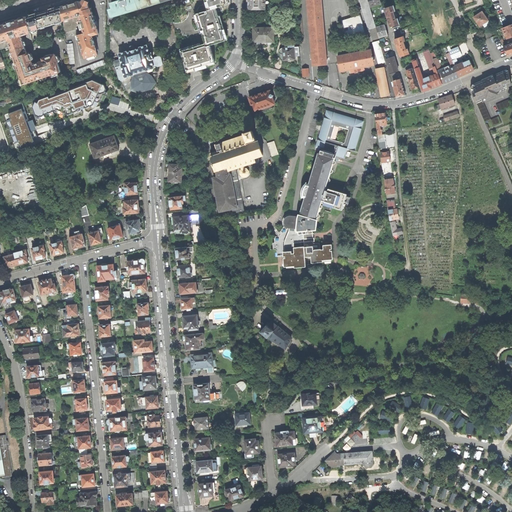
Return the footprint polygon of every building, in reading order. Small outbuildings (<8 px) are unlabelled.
[(62,6),(62,7),(63,21),(65,33),(77,29),(78,27),(78,25),(82,24),(85,33),(78,35),(85,58),(98,54),(95,43),(93,36),(99,34),(95,19),(92,8),(90,8),(89,3),(89,2),(87,1),(85,0),(84,0),(84,1),(79,2),(79,1),(62,6)] [(112,10),(114,16),(165,0),(125,0),(115,3),(114,4),(115,9),(112,10)] [(205,0),(209,10),(197,14),(195,15),(201,34),(203,33),(206,43),(181,51),(188,72),(201,68),(215,64),(215,62),(210,45),(226,41),(226,40),(228,39),(223,23),(221,16),(219,16),(218,12),(224,10),(223,6),(228,4),(230,3),(229,0),(205,0)] [(248,0),(249,10),(266,9),(266,0),(248,0)] [(308,6),(313,65),(327,64),(321,0),(308,0),(309,6),(308,6)] [(367,0),(359,0),(365,16),(372,14),(367,0)] [(391,26),(400,23),(398,18),(396,19),(393,11),(396,11),(394,5),(385,8),(389,20),(391,26)] [(52,10),(42,13),(46,27),(63,21),(62,7),(52,10)] [(483,23),(485,27),(490,23),(482,11),(480,13),(479,12),(476,14),(477,15),(474,17),(477,21),(480,26),(483,23)] [(28,17),(31,31),(46,27),(42,13),(37,14),(35,15),(28,17)] [(365,16),(368,29),(376,27),(372,14),(365,16)] [(362,15),(343,20),(346,28),(347,28),(350,37),(366,32),(362,15)] [(0,25),(0,43),(9,40),(24,85),(30,83),(30,82),(61,72),(55,54),(43,59),(44,63),(42,64),(40,64),(40,63),(35,65),(36,66),(35,66),(34,66),(33,65),(32,66),(30,62),(32,61),(29,52),(27,53),(22,36),(24,35),(20,19),(0,25)] [(511,23),(511,24),(503,27),(507,38),(511,35),(511,23)] [(379,38),(388,35),(386,29),(385,24),(376,27),(379,38)] [(265,28),(254,28),(254,35),(254,41),(273,41),(273,26),(265,26),(265,28)] [(400,56),(410,53),(408,48),(406,49),(403,42),(406,41),(404,36),(395,39),(399,51),(400,56)] [(374,42),(380,63),(385,61),(379,41),(374,42)] [(76,63),(73,43),(66,44),(69,64),(76,63)] [(511,43),(503,46),(507,55),(511,53),(511,43)] [(127,90),(131,87),(132,90),(139,93),(141,89),(142,89),(144,89),(146,88),(148,87),(152,89),(154,86),(157,82),(154,75),(152,76),(147,72),(147,71),(148,70),(149,72),(153,71),(153,68),(154,68),(154,67),(156,66),(157,67),(158,67),(163,66),(164,65),(164,64),(161,57),(161,56),(160,56),(155,57),(154,58),(154,59),(153,59),(152,53),(150,53),(147,45),(140,48),(140,49),(136,50),(135,45),(129,47),(131,52),(127,52),(119,54),(121,58),(118,58),(119,60),(115,62),(116,66),(116,67),(120,80),(127,90)] [(283,48),(280,49),(279,51),(280,57),(281,59),(284,60),(289,60),(296,59),(295,56),(300,55),(299,46),(295,46),(295,45),(288,45),(288,47),(283,48)] [(453,60),(459,76),(467,73),(473,70),(469,60),(464,62),(463,60),(460,61),(461,63),(457,65),(454,60),(462,56),(459,48),(450,52),(453,60)] [(338,56),(340,70),(350,69),(351,72),(357,71),(365,70),(364,66),(374,64),(372,58),(374,58),(373,56),(372,56),(371,49),(338,56)] [(412,60),(413,64),(420,86),(422,91),(434,86),(442,83),(438,73),(436,68),(433,59),(431,53),(429,50),(423,52),(429,68),(430,68),(430,69),(434,68),(436,74),(423,79),(417,58),(412,60)] [(394,56),(386,59),(390,73),(398,70),(396,62),(394,56)] [(106,59),(77,70),(79,76),(108,65),(106,59)] [(448,65),(444,67),(446,70),(438,73),(442,83),(450,80),(459,76),(453,60),(450,62),(451,64),(452,64),(453,67),(450,68),(448,65)] [(416,87),(420,86),(413,64),(405,66),(408,76),(410,83),(412,88),(416,87)] [(385,67),(376,68),(382,97),(390,95),(385,67)] [(485,121),(491,119),(482,98),(485,96),(486,99),(490,97),(491,97),(494,96),(494,95),(497,94),(496,91),(511,85),(508,70),(494,77),(493,75),(487,77),(482,79),(483,81),(475,85),(473,83),(471,88),(477,102),(485,121)] [(395,72),(390,74),(392,81),(393,80),(395,86),(393,86),(396,97),(405,95),(403,86),(401,78),(397,79),(396,78),(397,78),(395,72)] [(104,86),(92,80),(91,83),(88,82),(86,85),(83,84),(82,87),(79,86),(77,89),(74,87),(73,90),(69,89),(68,92),(65,91),(64,94),(61,92),(59,95),(56,94),(54,100),(48,97),(47,100),(43,99),(42,102),(39,100),(37,104),(34,102),(31,108),(35,119),(55,111),(56,110),(68,116),(90,108),(93,107),(95,103),(98,104),(100,104),(103,96),(105,97),(105,95),(106,93),(105,92),(105,90),(104,86)] [(254,111),(275,104),(273,98),(274,96),(271,94),(270,91),(258,95),(249,98),(254,111)] [(442,109),(455,104),(452,95),(446,97),(438,99),(442,109)] [(120,99),(112,96),(110,103),(118,106),(120,101),(120,99)] [(496,104),(499,110),(511,105),(508,99),(496,104)] [(24,109),(10,115),(23,148),(37,143),(34,135),(24,109)] [(295,267),(306,266),(305,256),(311,256),(312,263),(331,261),(331,259),(333,259),(332,250),(330,251),(330,249),(332,249),(332,244),(323,245),(324,249),(321,249),(320,249),(319,243),(313,243),(313,241),(314,241),(314,238),(313,238),(312,231),(311,231),(311,229),(316,229),(317,220),(316,220),(322,202),(324,203),(324,204),(343,210),(347,194),(329,188),(328,189),(326,189),(335,158),(336,158),(336,157),(336,155),(345,158),(347,150),(349,151),(350,149),(355,151),(364,121),(346,116),(328,110),(317,147),(320,148),(300,215),(298,215),(298,217),(286,215),(285,216),(283,218),(282,220),(282,223),(283,225),(284,227),(280,231),(280,232),(281,233),(281,234),(280,235),(280,236),(274,236),(274,242),(272,243),(273,249),(275,249),(276,250),(277,251),(277,257),(285,256),(285,258),(284,258),(284,266),(294,266),(295,267)] [(458,111),(444,116),(446,122),(460,117),(458,111)] [(375,114),(378,135),(382,135),(381,130),(380,126),(387,125),(386,121),(385,113),(375,114)] [(498,116),(491,119),(493,125),(500,122),(498,116)] [(260,146),(259,143),(259,141),(256,142),(253,131),(245,134),(246,136),(237,139),(236,138),(231,140),(231,141),(222,144),(222,143),(216,145),(218,151),(211,153),(211,154),(210,154),(216,171),(217,171),(228,167),(229,171),(239,168),(241,167),(242,170),(241,170),(241,171),(240,172),(240,174),(241,175),(242,176),(244,177),(245,177),(247,177),(248,176),(249,175),(249,173),(249,172),(249,170),(248,169),(246,168),(245,168),(244,166),(256,162),(254,158),(263,155),(262,153),(261,151),(262,151),(261,150),(260,147),(261,147),(260,146)] [(380,149),(386,148),(385,134),(382,135),(378,135),(380,149)] [(114,136),(90,144),(95,158),(119,150),(117,143),(114,136)] [(271,157),(279,155),(274,141),(267,144),(271,157)] [(383,177),(392,176),(391,164),(387,164),(387,162),(390,161),(390,156),(389,152),(380,153),(382,162),(384,162),(384,164),(382,165),(383,177)] [(169,181),(182,182),(182,168),(178,168),(178,165),(170,164),(170,173),(169,181)] [(246,200),(239,168),(229,171),(228,167),(217,171),(216,178),(213,178),(220,212),(233,209),(234,213),(244,211),(242,201),(246,200)] [(386,194),(395,193),(395,191),(393,178),(384,179),(386,194)] [(126,195),(139,193),(138,190),(138,188),(139,187),(139,184),(138,184),(138,183),(130,183),(127,183),(125,184),(126,195)] [(171,210),(182,209),(182,204),(184,204),(184,200),(186,200),(186,196),(175,197),(170,198),(171,204),(171,210)] [(124,214),(140,213),(140,211),(141,210),(141,207),(139,207),(139,204),(139,200),(135,200),(134,200),(130,200),(130,201),(125,201),(125,207),(124,207),(124,214)] [(81,217),(90,215),(87,205),(79,209),(81,217)] [(390,220),(399,218),(398,213),(397,209),(388,210),(390,220)] [(180,233),(193,232),(192,222),(199,221),(198,210),(184,211),(184,215),(187,215),(187,216),(172,218),(172,220),(173,225),(174,225),(175,231),(179,231),(180,233)] [(126,219),(122,220),(124,228),(128,227),(130,235),(140,232),(142,230),(141,224),(141,219),(127,222),(126,219)] [(121,225),(108,228),(112,240),(117,238),(124,237),(121,225)] [(94,230),(88,232),(92,245),(98,243),(102,242),(100,235),(104,234),(102,227),(98,229),(99,231),(94,232),(94,230)] [(83,234),(69,237),(73,250),(74,250),(75,251),(78,250),(79,249),(81,248),(86,247),(85,242),(84,238),(83,234)] [(62,241),(51,244),(54,255),(58,254),(58,255),(60,254),(64,253),(62,245),(63,245),(62,241)] [(39,247),(32,248),(35,260),(39,259),(41,259),(42,260),(44,259),(45,258),(45,257),(46,257),(44,250),(45,250),(44,245),(43,246),(39,247)] [(186,258),(190,258),(189,252),(193,251),(193,247),(176,248),(175,250),(176,253),(176,254),(177,255),(177,256),(177,259),(182,259),(186,259),(186,258)] [(15,253),(15,254),(18,265),(23,263),(24,264),(25,263),(26,263),(27,262),(28,262),(26,255),(27,255),(26,250),(15,253)] [(8,256),(5,257),(7,267),(8,267),(9,268),(10,267),(12,267),(13,266),(18,265),(15,254),(8,256)] [(135,260),(129,261),(129,263),(128,264),(128,267),(127,267),(128,270),(128,269),(129,276),(132,275),(132,274),(135,274),(135,277),(142,276),(142,273),(146,273),(145,263),(145,262),(145,261),(145,260),(144,259),(143,259),(142,259),(141,260),(135,260)] [(99,281),(106,281),(106,279),(115,279),(116,278),(117,277),(117,276),(117,271),(114,271),(114,264),(109,265),(108,264),(107,264),(106,264),(105,264),(104,264),(103,265),(97,266),(99,281)] [(187,277),(191,277),(190,265),(178,266),(178,270),(178,272),(177,273),(178,275),(179,276),(179,277),(186,276),(187,277)] [(64,292),(76,291),(75,278),(75,277),(75,276),(75,275),(74,274),(73,274),(72,275),(71,275),(67,275),(62,276),(64,292)] [(142,280),(142,276),(135,277),(135,280),(130,281),(131,287),(134,286),(134,292),(139,291),(139,292),(143,292),(142,291),(148,290),(148,289),(148,288),(148,287),(148,286),(147,285),(147,284),(146,279),(142,280)] [(57,290),(54,281),(52,281),(51,279),(46,280),(39,282),(42,294),(46,293),(46,294),(50,293),(51,295),(53,294),(53,292),(54,292),(54,291),(57,290)] [(181,294),(197,292),(196,283),(179,284),(179,285),(179,287),(179,289),(180,290),(181,294)] [(30,296),(34,294),(31,284),(27,285),(26,286),(25,285),(21,286),(21,287),(25,303),(31,301),(30,296)] [(97,300),(109,299),(108,296),(110,296),(109,287),(104,287),(104,286),(101,287),(96,288),(96,289),(95,289),(96,293),(96,294),(97,295),(97,300)] [(454,296),(462,297),(463,289),(455,288),(454,296)] [(11,301),(16,300),(15,295),(13,289),(10,290),(10,289),(6,290),(4,290),(4,292),(0,292),(0,296),(2,303),(6,314),(6,315),(6,317),(8,319),(9,320),(10,323),(14,322),(15,323),(17,322),(17,321),(19,320),(18,317),(19,316),(17,311),(15,312),(15,311),(13,311),(11,301)] [(462,302),(472,304),(473,296),(463,294),(462,302)] [(185,309),(193,308),(192,302),(195,302),(194,298),(181,299),(182,303),(182,306),(181,307),(181,309),(182,310),(184,310),(185,309)] [(149,303),(138,304),(139,310),(136,310),(136,315),(149,314),(149,310),(149,309),(149,303)] [(65,322),(68,322),(72,321),(71,317),(71,315),(78,314),(79,312),(79,309),(78,309),(77,308),(77,304),(66,306),(67,308),(60,309),(61,318),(65,318),(65,322)] [(108,318),(111,317),(111,310),(114,310),(113,306),(110,306),(110,305),(99,306),(99,308),(98,308),(98,309),(98,311),(99,312),(99,313),(100,318),(106,318),(106,320),(108,319),(108,318)] [(189,330),(199,329),(198,321),(199,321),(198,315),(182,316),(183,321),(182,322),(183,325),(183,328),(189,328),(189,330)] [(151,320),(138,322),(139,328),(136,329),(137,334),(143,333),(143,334),(147,334),(147,333),(152,332),(151,326),(151,320)] [(274,331),(278,326),(271,320),(267,324),(274,331)] [(72,337),(77,337),(77,335),(80,335),(80,334),(81,334),(81,331),(80,329),(79,329),(79,323),(75,324),(75,321),(72,321),(68,322),(68,325),(63,325),(64,337),(72,336),(72,337)] [(100,336),(111,335),(111,330),(114,329),(113,324),(100,325),(101,330),(101,331),(100,331),(100,336)] [(268,338),(269,337),(274,331),(267,324),(261,332),(268,338)] [(281,329),(278,326),(274,331),(269,337),(286,348),(287,346),(290,348),(293,342),(290,340),(291,338),(281,329)] [(30,329),(16,330),(16,336),(17,342),(22,342),(26,342),(26,341),(31,341),(33,341),(33,336),(30,336),(30,329)] [(187,350),(200,349),(199,339),(204,339),(203,333),(185,335),(185,336),(184,336),(184,340),(185,340),(186,344),(187,350)] [(50,334),(43,335),(44,343),(52,342),(50,334)] [(148,341),(148,339),(134,340),(135,352),(129,353),(129,357),(142,355),(142,352),(154,351),(153,345),(153,341),(148,341)] [(104,356),(115,355),(115,349),(116,349),(115,342),(111,343),(111,342),(108,342),(108,343),(103,343),(103,344),(102,346),(102,348),(103,349),(103,351),(104,356)] [(71,355),(82,354),(81,347),(81,343),(70,344),(68,344),(68,348),(71,348),(71,355)] [(39,354),(39,347),(24,349),(24,353),(25,359),(40,357),(39,354)] [(208,373),(214,372),(212,353),(191,355),(191,363),(192,369),(207,367),(208,373)] [(149,356),(146,357),(146,358),(144,358),(145,371),(155,370),(155,369),(156,368),(157,367),(157,365),(155,364),(155,362),(154,357),(149,358),(149,356)] [(73,373),(84,372),(83,366),(83,361),(72,362),(69,363),(70,369),(73,369),(73,373)] [(104,375),(117,374),(116,361),(111,362),(106,362),(103,362),(103,364),(102,365),(102,368),(104,369),(104,370),(104,375)] [(41,370),(41,365),(27,366),(28,372),(26,372),(26,374),(27,376),(28,376),(28,377),(33,376),(33,377),(36,376),(44,375),(43,370),(41,370)] [(156,376),(143,377),(144,381),(141,381),(142,389),(144,389),(144,390),(157,389),(157,388),(158,387),(158,383),(157,382),(157,381),(156,376)] [(75,392),(86,391),(85,385),(85,379),(74,380),(75,392)] [(239,383),(243,390),(248,388),(244,380),(239,383)] [(118,392),(121,392),(120,387),(118,388),(117,381),(105,382),(104,383),(104,386),(105,387),(106,387),(106,388),(106,393),(110,393),(114,393),(115,392),(118,392)] [(41,393),(40,383),(30,384),(30,390),(31,394),(41,393)] [(211,401),(222,400),(222,392),(212,393),(211,383),(203,384),(203,383),(199,384),(198,384),(194,385),(194,392),(195,402),(211,401)] [(154,394),(151,395),(151,397),(143,397),(143,398),(140,398),(141,404),(144,404),(147,404),(148,408),(159,407),(159,406),(160,405),(160,403),(159,402),(158,400),(158,396),(155,396),(154,394)] [(303,410),(314,409),(313,405),(317,405),(316,394),(310,395),(310,394),(301,394),(302,403),(303,410)] [(82,410),(88,410),(87,408),(88,408),(88,406),(88,404),(87,404),(86,398),(83,398),(82,395),(76,396),(77,411),(80,410),(80,412),(83,411),(82,410)] [(406,408),(414,407),(411,395),(404,397),(406,408)] [(428,408),(430,398),(423,397),(420,407),(428,408)] [(117,411),(121,411),(121,409),(122,409),(121,398),(107,400),(108,406),(106,406),(106,408),(107,410),(108,410),(108,411),(114,410),(114,412),(117,412),(117,411)] [(45,399),(32,400),(32,406),(33,411),(40,410),(40,411),(46,410),(46,407),(48,407),(48,403),(45,404),(45,399)] [(398,411),(402,405),(394,400),(390,407),(398,411)] [(433,411),(439,414),(444,405),(438,402),(433,411)] [(449,421),(456,412),(450,408),(443,417),(449,421)] [(381,417),(391,421),(393,413),(383,410),(381,417)] [(235,428),(246,427),(246,425),(251,424),(250,419),(249,413),(243,414),(243,412),(240,413),(240,414),(233,415),(235,428)] [(155,416),(155,414),(142,415),(143,420),(148,419),(149,427),(161,426),(161,420),(160,415),(155,416)] [(455,425),(460,428),(466,419),(461,415),(455,425)] [(44,417),(44,416),(39,417),(39,418),(34,418),(35,421),(35,424),(34,426),(34,428),(35,429),(36,429),(36,430),(53,428),(52,423),(50,424),(49,416),(44,417)] [(111,431),(127,429),(126,417),(121,417),(116,417),(116,418),(110,418),(110,419),(109,420),(108,420),(108,421),(108,422),(108,423),(109,424),(110,424),(111,424),(111,426),(111,431)] [(196,430),(209,429),(208,417),(195,419),(195,421),(194,421),(192,422),(193,424),(194,426),(195,426),(195,428),(196,430)] [(310,433),(310,436),(318,435),(324,434),(325,434),(325,433),(326,433),(326,430),(326,428),(326,425),(326,424),(325,421),(325,419),(324,418),(323,417),(322,417),(316,418),(315,417),(309,417),(309,418),(303,419),(305,433),(310,433)] [(78,430),(90,429),(90,428),(91,427),(90,425),(89,424),(89,422),(88,418),(84,418),(80,418),(80,419),(77,419),(76,419),(74,420),(74,424),(77,423),(78,430)] [(474,433),(475,422),(468,421),(467,432),(474,433)] [(491,426),(498,435),(504,431),(496,422),(491,426)] [(491,432),(486,423),(480,426),(486,436),(491,432)] [(390,425),(379,427),(380,434),(391,433),(390,425)] [(149,433),(148,430),(143,431),(143,434),(146,434),(147,440),(149,440),(150,446),(153,445),(153,446),(158,445),(163,445),(163,443),(164,443),(164,442),(164,440),(163,439),(162,437),(162,432),(149,433)] [(345,443),(351,438),(350,437),(356,432),(353,430),(342,440),(345,443)] [(280,446),(297,444),(296,438),(295,438),(294,432),(288,432),(288,431),(282,432),(282,433),(276,434),(276,439),(277,445),(280,445),(280,446)] [(351,438),(355,443),(361,437),(356,432),(350,437),(351,438)] [(48,435),(36,436),(37,438),(36,438),(36,440),(37,441),(37,443),(38,448),(49,447),(49,440),(52,440),(51,434),(48,435)] [(79,441),(80,452),(88,451),(87,447),(91,447),(91,446),(92,445),(91,443),(91,442),(91,440),(90,435),(86,436),(82,436),(79,437),(78,437),(76,437),(76,441),(79,441)] [(112,449),(125,448),(124,443),(124,442),(127,442),(126,437),(124,437),(111,438),(111,442),(111,444),(110,445),(111,448),(112,449)] [(195,451),(212,450),(212,445),(210,445),(210,438),(194,440),(195,446),(195,451)] [(255,442),(255,439),(244,441),(246,458),(253,457),(253,453),(259,453),(259,446),(258,441),(255,442)] [(0,476),(2,476),(2,478),(12,476),(7,445),(0,445),(0,476)] [(82,468),(89,467),(89,465),(93,465),(93,464),(94,463),(94,460),(93,459),(92,458),(92,454),(88,454),(88,451),(80,452),(80,455),(81,455),(81,461),(78,462),(79,467),(82,466),(82,468)] [(164,451),(152,452),(153,462),(165,461),(164,455),(164,451)] [(373,463),(372,451),(337,454),(335,451),(330,456),(325,461),(328,465),(329,467),(340,466),(340,465),(363,463),(363,465),(364,465),(365,466),(366,467),(367,467),(368,467),(370,467),(371,467),(372,466),(373,464),(373,463)] [(52,452),(38,454),(39,456),(39,457),(39,459),(39,462),(39,465),(46,465),(47,468),(54,468),(54,464),(56,464),(55,458),(52,458),(52,452)] [(279,467),(293,466),(293,464),(295,464),(294,453),(278,455),(279,460),(279,467)] [(119,467),(122,467),(122,466),(127,466),(127,461),(129,460),(129,456),(126,456),(126,455),(113,456),(113,460),(113,462),(113,467),(114,467),(119,467)] [(200,476),(218,474),(216,460),(196,462),(197,469),(196,469),(197,470),(197,472),(197,473),(199,473),(200,476)] [(257,465),(253,465),(253,467),(249,468),(249,474),(250,475),(251,485),(258,485),(257,479),(262,478),(261,474),(261,473),(262,473),(261,466),(257,467),(257,465)] [(158,471),(158,467),(151,468),(151,473),(150,473),(150,476),(151,476),(152,483),(158,483),(158,484),(161,484),(161,482),(166,482),(166,481),(167,481),(168,480),(168,478),(167,476),(166,477),(166,475),(165,470),(158,471)] [(53,470),(40,472),(40,478),(41,484),(45,483),(45,484),(50,484),(50,483),(54,482),(53,470)] [(116,487),(128,486),(127,481),(135,480),(134,472),(121,474),(121,473),(118,473),(118,474),(114,474),(115,476),(113,477),(114,480),(115,481),(115,482),(116,487)] [(83,486),(95,485),(95,484),(96,483),(95,481),(95,479),(94,474),(90,474),(86,474),(80,475),(80,479),(83,479),(83,486)] [(416,475),(410,484),(414,486),(420,478),(416,475)] [(429,482),(425,480),(421,489),(426,491),(429,482)] [(235,499),(244,496),(240,485),(238,481),(234,483),(235,487),(225,490),(227,495),(229,496),(231,500),(235,499)] [(213,493),(216,492),(215,483),(212,483),(199,484),(199,488),(198,489),(198,490),(198,491),(199,492),(200,493),(200,497),(214,496),(213,493)] [(434,483),(431,493),(436,494),(439,485),(434,483)] [(449,489),(444,487),(440,496),(445,498),(449,489)] [(352,490),(346,497),(351,502),(358,495),(352,490)] [(56,491),(42,493),(42,496),(42,499),(42,500),(42,501),(43,502),(44,502),(45,501),(47,501),(48,504),(54,504),(54,501),(57,500),(56,491)] [(168,491),(152,493),(152,496),(157,496),(157,503),(169,502),(169,501),(170,500),(170,498),(169,497),(168,497),(168,496),(168,491)] [(89,506),(97,505),(96,497),(97,497),(97,492),(81,493),(81,497),(77,497),(78,506),(85,505),(85,506),(89,506)] [(458,494),(453,492),(449,501),(454,503),(458,494)] [(117,506),(133,504),(132,493),(127,494),(127,493),(121,493),(121,494),(116,495),(117,500),(117,506)] [(323,498),(317,496),(314,504),(320,506),(323,498)] [(395,505),(400,508),(404,499),(399,496),(395,505)] [(300,508),(304,503),(298,498),(294,503),(300,508)] [(459,506),(463,509),(468,500),(464,498),(459,506)] [(409,511),(413,502),(409,500),(404,510),(409,511)] [(492,508),(497,504),(493,500),(488,504),(492,508)] [(469,511),(473,511),(478,505),(473,503),(468,511),(469,511)]
